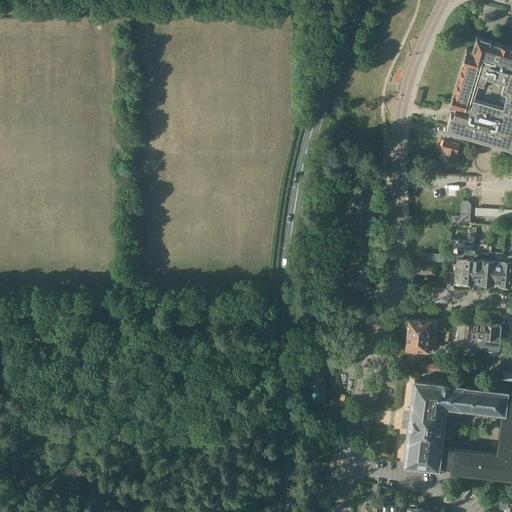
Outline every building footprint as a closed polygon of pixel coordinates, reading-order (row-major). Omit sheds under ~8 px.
[(447,127),(450,127),(463,131),(467,133),(466,137),(487,143),(488,139),(511,145),(511,46),(477,36),(473,50),(466,48),(450,104),(455,106),(454,112),(451,112),(447,127)] [(462,137),(463,131),(450,127),(446,139),(444,138),(441,147),(443,147),(440,158),(455,162),(459,151),(457,151),(459,143),(460,143),(462,137)] [(452,215),(452,222),(469,223),(470,217),(469,217),(470,203),(469,202),(468,201),(466,200),(465,200),(463,201),(462,202),(461,203),(461,216),(452,215)] [(511,209),(475,208),(475,214),(511,216),(511,209)] [(463,282),(464,280),(473,281),(475,253),(466,252),(466,253),(465,253),(465,250),(458,249),(458,253),(458,257),(457,257),(456,263),(455,263),(455,271),(456,271),(455,278),(456,278),(456,282),(463,282)] [(501,283),(503,255),(504,253),(489,252),(489,254),(487,282),(488,282),(491,282),(491,283),(492,283),(492,285),(501,285),(501,283)] [(435,274),(436,275),(436,276),(437,275),(437,274),(436,273),(437,264),(441,264),(442,255),(422,253),(421,261),(418,261),(417,260),(416,260),(416,261),(417,262),(416,272),(415,272),(415,273),(415,274),(416,274),(417,273),(421,273),(421,275),(424,275),(428,276),(428,275),(431,276),(431,274),(435,274)] [(487,282),(489,254),(475,253),(473,281),(472,283),(481,284),(481,282),(482,282),(486,282),(487,282)] [(511,255),(503,255),(501,283),(510,284),(510,286),(511,286),(511,255)] [(407,332),(407,333),(430,335),(436,335),(437,321),(431,320),(432,319),(408,317),(408,325),(406,326),(406,331),(407,332)] [(465,343),(472,343),(473,322),(473,319),(466,319),(466,322),(459,321),(458,342),(458,345),(464,346),(465,343)] [(489,323),(487,323),(486,340),(485,344),(494,345),(493,349),(499,349),(499,345),(500,345),(501,324),(495,324),(495,321),(489,321),(489,323)] [(472,343),(485,344),(486,340),(487,323),(473,322),(472,343)] [(430,335),(407,333),(405,335),(405,339),(406,341),(406,348),(429,350),(429,352),(432,353),(433,348),(431,346),(429,346),(430,335)] [(450,347),(446,374),(454,375),(458,348),(450,347)] [(422,363),(421,369),(445,372),(446,366),(422,363)] [(490,379),(500,380),(502,369),(494,368),(493,376),(490,376),(490,379)] [(311,370),(311,383),(312,400),(325,400),(325,382),(323,382),(323,375),(325,375),(324,370),(311,370)] [(511,371),(502,370),(501,381),(511,382),(511,371)] [(476,387),(464,385),(449,383),(450,382),(449,382),(449,381),(448,381),(447,381),(446,380),(445,380),(444,381),(443,381),(443,382),(415,379),(412,400),(410,416),(409,416),(408,426),(409,426),(407,442),(405,463),(439,467),(439,466),(452,468),(452,470),(511,477),(511,393),(507,393),(507,391),(501,390),(501,384),(476,381),(476,387)] [(50,447),(37,459),(45,467),(58,455),(50,447)] [(507,496),(508,491),(502,490),(500,507),(507,508),(509,497),(507,496)] [(366,503),(365,503),(364,511),(376,511),(377,503),(372,503),(372,500),(366,500),(366,503)] [(389,511),(390,501),(382,500),(382,503),(377,503),(376,511),(389,511)] [(390,501),(389,511),(401,511),(402,504),(397,504),(397,501),(390,501)] [(407,511),(421,511),(422,509),(422,507),(416,507),(417,504),(409,503),(409,506),(408,506),(407,511)]
